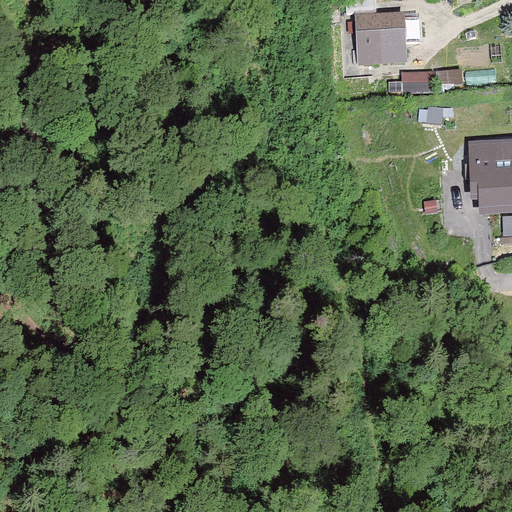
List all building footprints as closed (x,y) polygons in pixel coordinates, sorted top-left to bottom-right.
[(361,18),(363,60),(403,59),(402,39),(402,17),(361,18)] [(419,17),(402,17),(402,39),(419,39),(419,17)] [(465,68),(442,71),(444,86),(466,83),(465,68)] [(434,74),(405,74),(405,90),(434,91),(434,74)] [(511,145),(476,147),(476,192),(487,192),(488,204),(511,203),(511,145)]
